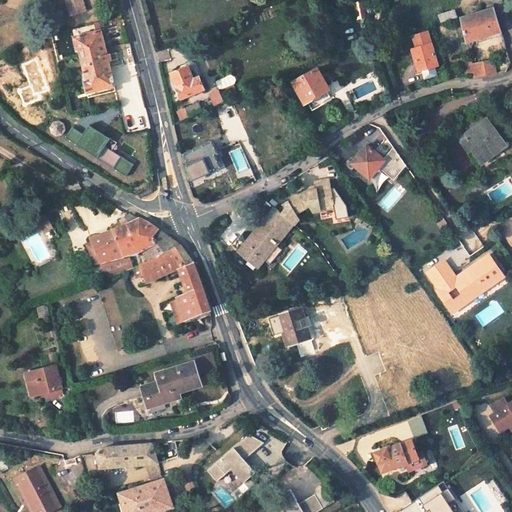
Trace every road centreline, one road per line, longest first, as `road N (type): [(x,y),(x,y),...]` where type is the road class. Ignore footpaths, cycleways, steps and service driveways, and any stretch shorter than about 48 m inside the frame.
road 1 (residential): [(511,75),(467,90),(432,86),(331,140),(315,164),(190,222)]
road 2 (residential): [(0,433),(66,448),(201,429),(261,402)]
road 3 (secondary): [(128,0),(177,194)]
road 4 (tertiary): [(0,119),(115,197),(156,215)]
road 5 (secondary): [(193,233),(261,402)]
road 6 (secondary): [(261,402),(322,447),(375,511)]
